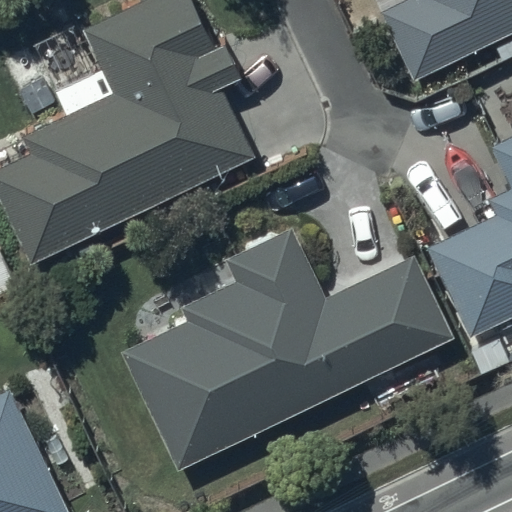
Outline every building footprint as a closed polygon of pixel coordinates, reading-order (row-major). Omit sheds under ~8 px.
[(31,152),(0,166),(0,193),(32,261),(254,157),(220,85),(239,75),(224,43),(216,47),(193,0),(144,0),(85,28),(105,69),(54,92),(65,116),(23,136),(31,152)] [(511,0),(392,0),(381,5),(415,81),(511,32),(511,0)] [(492,213),(427,243),(470,334),(511,314),(511,134),(490,144),(509,186),(485,197),(492,213)] [(122,352),(177,468),(455,338),(415,253),(325,295),(293,226),(226,257),(237,280),(184,305),(191,320),(122,352)] [(0,291),(15,285),(3,258),(0,259),(0,291)] [(0,511),(69,511),(13,387),(0,392),(0,511)]
